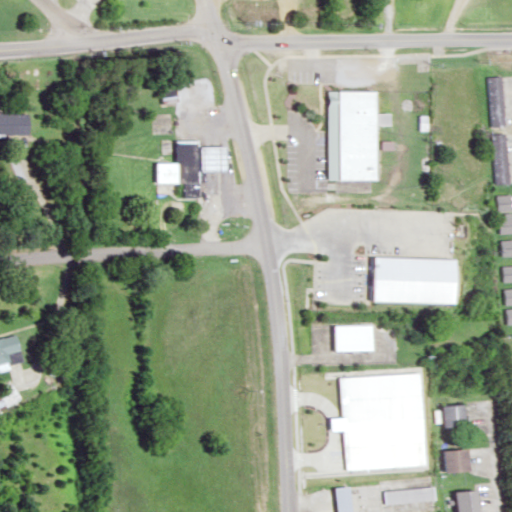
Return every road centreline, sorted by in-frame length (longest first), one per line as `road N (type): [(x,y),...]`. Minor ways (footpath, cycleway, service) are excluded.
road 1 (secondary): [(281,511),(264,241),(200,0)]
road 2 (residential): [(217,42),(511,39)]
road 3 (residential): [(0,259),(264,241)]
road 4 (residential): [(211,27),(0,47)]
